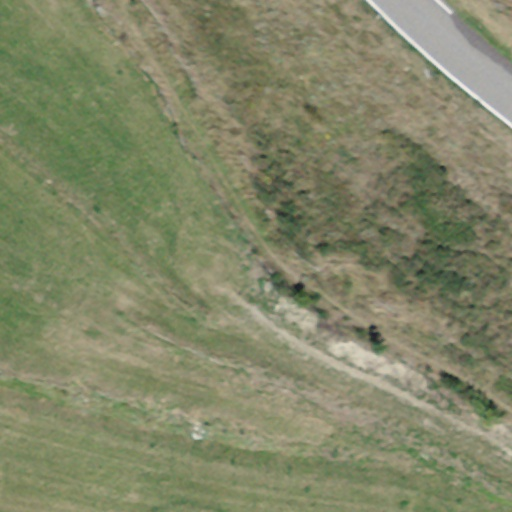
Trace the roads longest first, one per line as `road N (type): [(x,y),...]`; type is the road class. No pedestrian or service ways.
road 1 (track): [(511,417),(288,272),(126,0)]
road 2 (tertiary): [(511,94),(409,0)]
